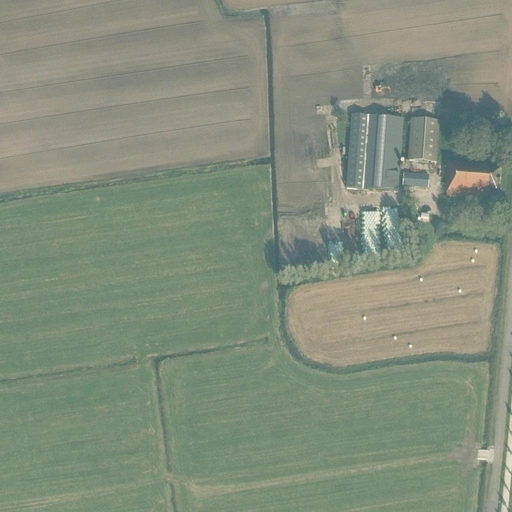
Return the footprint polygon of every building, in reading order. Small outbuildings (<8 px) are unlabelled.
[(403,120),(352,117),(347,190),(398,194),(403,120)] [(408,162),(436,164),(439,123),(411,121),(408,162)] [(486,198),(499,199),(502,168),(448,163),(446,186),(447,186),(446,197),(478,200),(478,199),(486,199),(486,198)] [(404,175),(404,187),(428,189),(429,177),(404,175)] [(429,224),(430,214),(413,213),(413,229),(428,230),(428,224),(429,224)]
